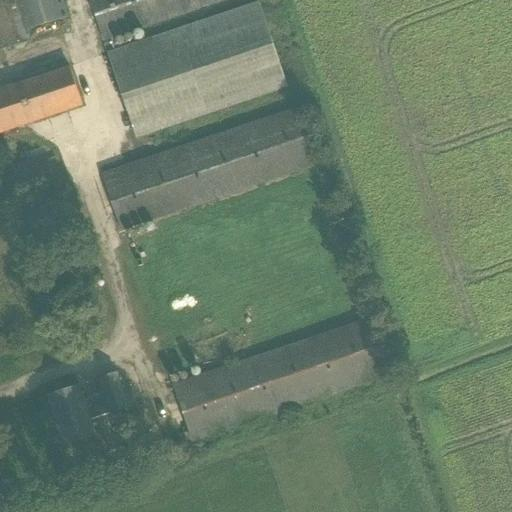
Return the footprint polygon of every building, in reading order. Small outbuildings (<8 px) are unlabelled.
[(61,0),(0,0),(0,51),(18,46),(14,34),(27,30),(67,17),(62,1),(61,0)] [(89,0),(104,42),(226,0),(89,0)] [(259,2),(107,53),(137,140),(288,88),(259,2)] [(0,133),(13,129),(82,106),(68,68),(0,90),(0,133)] [(122,232),(315,166),(295,108),(102,174),(122,232)] [(9,196),(55,182),(46,155),(1,169),(9,196)] [(173,384),(192,443),(386,377),(367,320),(173,384)] [(83,401),(78,386),(48,397),(65,446),(95,436),(88,416),(109,409),(111,413),(128,408),(116,373),(99,379),(104,394),(83,401)]
